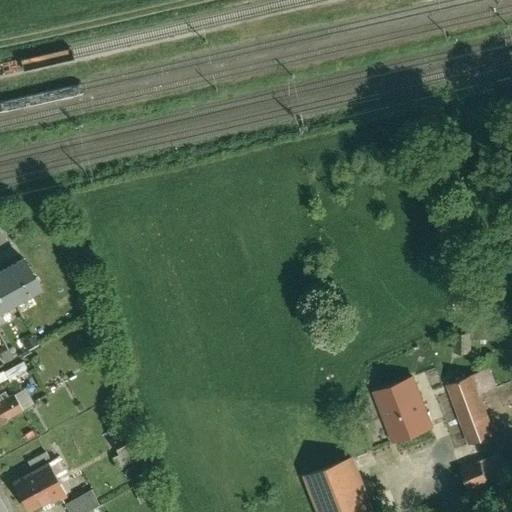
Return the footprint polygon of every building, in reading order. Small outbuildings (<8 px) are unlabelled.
[(19,256),(0,265),(0,309),(37,290),(19,256)] [(2,372),(6,381),(27,373),(22,363),(2,372)] [(472,373),(444,383),(466,442),(494,431),(472,373)] [(433,426),(411,374),(371,389),(391,441),(433,426)] [(14,398),(16,402),(27,396),(22,387),(11,392),(14,398)] [(0,422),(21,412),(16,402),(14,398),(9,400),(4,390),(0,392),(0,422)] [(126,429),(105,440),(114,457),(135,447),(126,429)] [(499,451),(457,466),(466,490),(508,475),(499,451)] [(375,511),(353,459),(352,455),(303,475),(304,479),(317,511),(375,511)] [(53,457),(7,480),(23,511),(46,500),(48,505),(65,496),(62,491),(69,488),(53,457)] [(88,489),(62,502),(66,511),(85,511),(89,510),(97,506),(88,489)]
